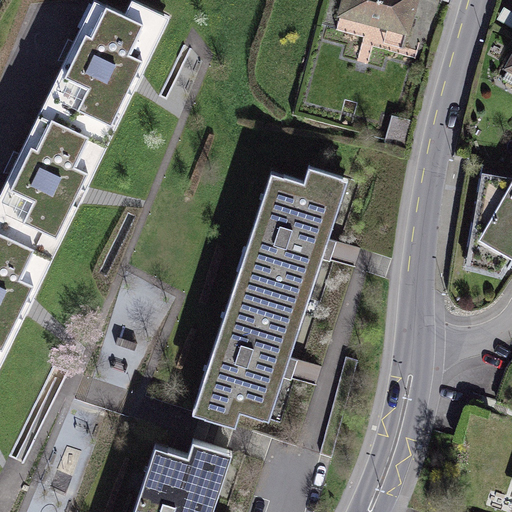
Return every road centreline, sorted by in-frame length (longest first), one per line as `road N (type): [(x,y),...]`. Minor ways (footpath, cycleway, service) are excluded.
road 1 (residential): [(479,0),(437,145),(415,346)]
road 2 (residential): [(415,346),(360,511)]
road 3 (residential): [(380,511),(410,440),(420,382),(415,346)]
